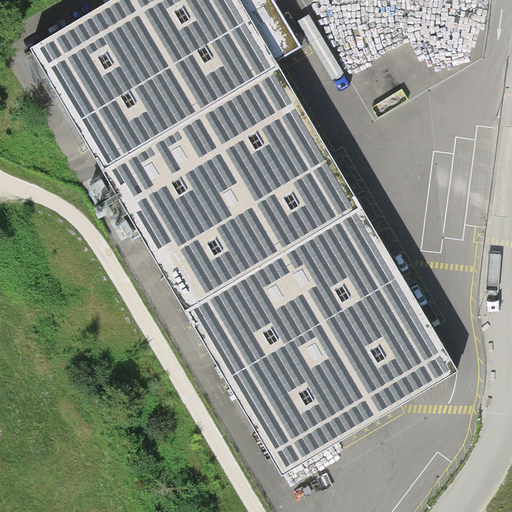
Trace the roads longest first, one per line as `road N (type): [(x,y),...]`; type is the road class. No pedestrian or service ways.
road 1 (track): [(259,511),(86,226),(0,177)]
road 2 (unclassified): [(511,367),(495,444),(453,511)]
